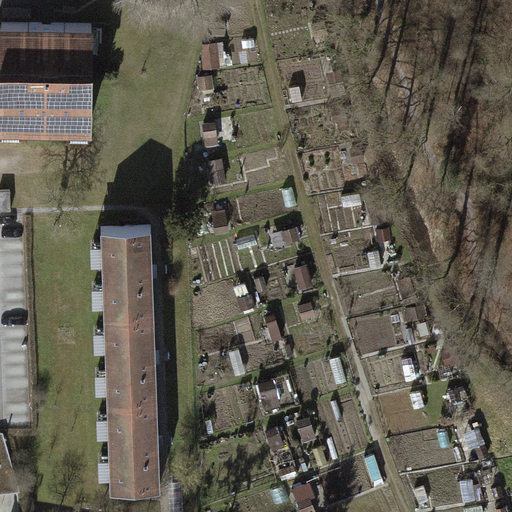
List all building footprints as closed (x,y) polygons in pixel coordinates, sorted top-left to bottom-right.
[(96,123),(99,11),(4,8),(1,120),(96,123)] [(227,18),(213,19),(214,33),(228,32),(227,18)] [(254,37),(243,38),(245,50),(256,48),(254,37)] [(219,65),(217,40),(202,41),(204,66),(219,65)] [(213,72),(198,74),(200,87),(214,85),(213,72)] [(301,86),(287,89),(290,103),(304,100),(301,86)] [(218,142),(216,120),(203,121),(206,143),(218,142)] [(304,131),(294,133),(297,149),(307,147),(304,131)] [(222,157),(208,159),(212,181),(227,179),(222,157)] [(14,186),(1,186),(2,205),(14,205),(14,186)] [(361,190),(342,194),(345,206),(363,202),(361,190)] [(227,208),(213,210),(216,231),(230,229),(227,208)] [(296,224),(272,231),(276,245),(300,238),(296,224)] [(390,225),(378,227),(379,233),(391,231),(390,225)] [(105,315),(152,313),(148,226),(101,228),(102,245),(91,245),(92,266),(103,265),(104,286),(92,287),(93,307),(105,307),(105,315)] [(256,233),(246,236),(251,253),(261,250),(256,233)] [(308,262),(294,266),(301,287),(314,283),(308,262)] [(263,275),(255,277),(259,291),(267,288),(263,275)] [(414,286),(402,290),(407,304),(419,300),(414,286)] [(253,293),(238,297),(241,309),(257,304),(253,293)] [(312,299),(298,303),(302,317),(316,313),(312,299)] [(422,304),(404,308),(406,319),(424,315),(422,304)] [(274,309),(265,311),(269,324),(273,337),(282,334),(274,309)] [(108,402),(155,400),(152,313),(105,315),(106,330),(94,331),(94,351),(106,351),(107,372),(95,373),(96,393),(108,392),(108,402)] [(430,323),(417,326),(419,334),(432,331),(430,323)] [(273,337),(269,324),(260,327),(264,340),(273,337)] [(412,327),(407,328),(410,342),(415,341),(412,327)] [(218,330),(206,334),(211,352),(223,349),(218,330)] [(456,346),(442,351),(448,368),(463,362),(456,346)] [(341,354),(330,357),(337,382),(347,380),(341,354)] [(416,363),(404,366),(407,377),(412,376),(413,380),(420,378),(416,363)] [(290,374),(258,383),(266,409),(293,402),(290,392),(295,391),(290,374)] [(459,388),(450,391),(453,403),(469,397),(468,392),(461,394),(459,388)] [(337,398),(332,400),(339,421),(344,419),(337,398)] [(112,489),(159,487),(155,400),(108,402),(109,416),(96,416),(97,437),(110,437),(111,459),(98,459),(99,479),(111,479),(112,489)] [(310,414),(297,418),(304,441),(317,437),(310,414)] [(464,431),(470,447),(473,446),(485,442),(479,426),(464,431)] [(279,427),(267,430),(272,446),(284,442),(279,427)] [(453,429),(429,434),(431,444),(455,439),(453,429)] [(0,431),(0,490),(4,490),(20,488),(5,431),(0,431)] [(485,442),(473,446),(478,459),(489,455),(485,442)] [(322,445),(314,448),(319,464),(328,461),(322,445)] [(365,456),(373,480),(383,476),(375,452),(365,456)] [(474,479),(465,480),(468,498),(477,496),(474,479)] [(310,481),(293,487),(302,511),(306,511),(315,509),(311,498),(315,496),(310,481)] [(378,481),(364,487),(366,492),(380,486),(378,481)] [(501,484),(492,487),(495,497),(504,495),(501,484)] [(424,485),(415,488),(421,503),(429,500),(424,485)] [(497,507),(495,508),(496,511),(509,511),(507,505),(504,505),(503,500),(496,502),(497,507)]
